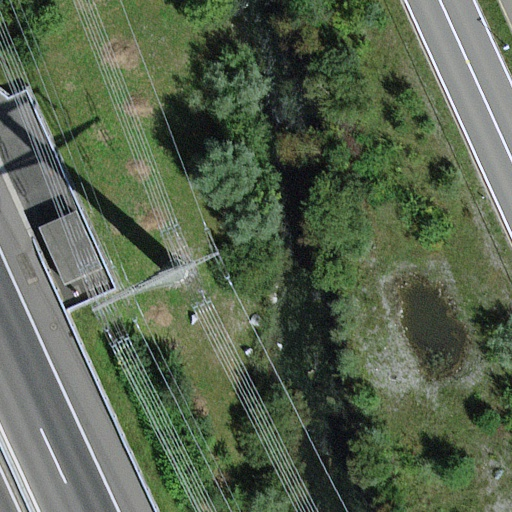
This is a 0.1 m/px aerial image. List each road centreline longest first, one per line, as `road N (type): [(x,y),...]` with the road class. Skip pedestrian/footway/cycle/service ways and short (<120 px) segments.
road 1 (motorway): [(80,511),(0,331)]
road 2 (primary): [(438,0),(511,163)]
